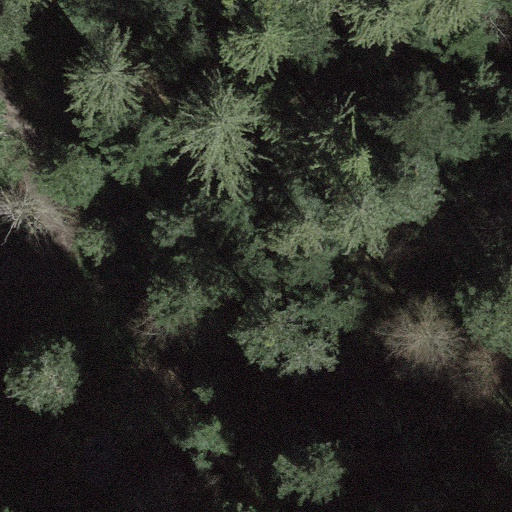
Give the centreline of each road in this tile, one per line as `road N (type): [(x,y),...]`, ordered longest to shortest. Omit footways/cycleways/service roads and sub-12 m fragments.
road 1 (track): [(0,62),(58,148),(70,216),(62,271),(0,289)]
road 2 (track): [(62,271),(49,320),(0,398)]
